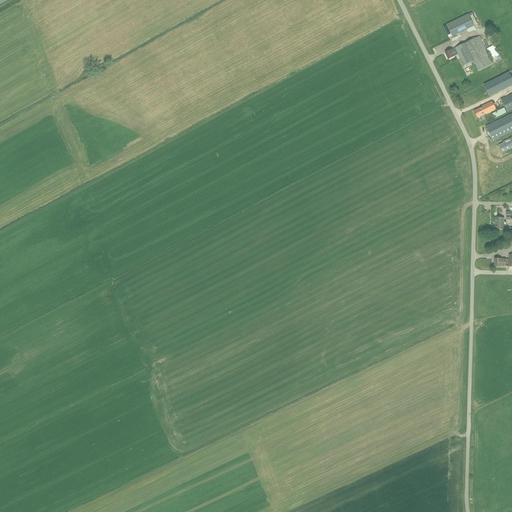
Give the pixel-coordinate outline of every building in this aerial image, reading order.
[(468,14),(446,24),(453,37),(474,26),(468,14)] [(449,59),(455,56),(458,54),(464,66),(473,61),(478,71),(493,64),(480,36),(455,48),(455,49),(452,50),(446,53),(449,59)] [(493,95),(506,90),(502,78),(494,81),(496,85),(490,87),(493,95)] [(511,93),(501,99),(508,112),(511,109),(511,93)] [(474,111),(477,118),(486,114),(496,109),(492,101),(482,106),(482,107),(474,111)] [(504,108),(492,113),(495,118),(506,112),(504,108)] [(511,113),(486,126),(493,141),(511,131),(511,113)] [(504,143),(499,146),(503,152),(511,147),(511,137),(503,142),(504,143)] [(495,218),(495,228),(503,228),(503,225),(505,225),(506,224),(506,222),(505,221),(503,221),(503,218),(500,218),(499,216),(497,216),(496,218),(495,218)] [(506,259),(495,259),(495,266),(500,266),(505,267),(505,266),(509,266),(509,267),(511,266),(511,254),(509,255),(509,259),(506,259)]
